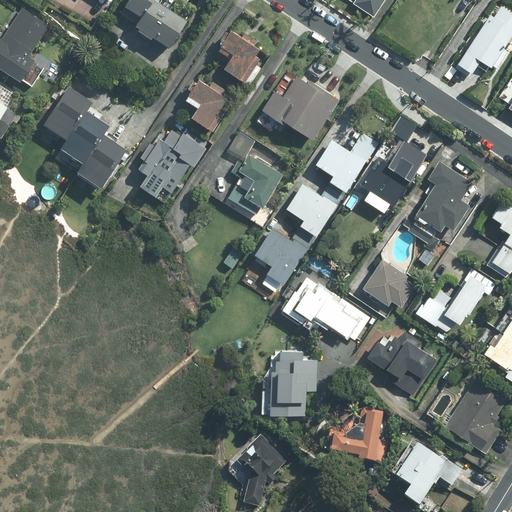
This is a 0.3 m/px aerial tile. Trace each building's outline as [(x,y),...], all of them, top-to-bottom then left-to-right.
[(129,0),(123,11),(139,21),(153,0),(129,0)] [(139,23),(155,33),(171,9),(156,0),(153,0),(139,21),(139,23)] [(384,0),(356,0),(355,2),(375,15),(384,0)] [(491,14),(456,66),(471,76),(482,59),(492,66),(511,35),(511,11),(502,5),(495,16),(491,14)] [(30,54),(51,23),(25,6),(21,12),(4,38),(0,35),(0,66),(15,76),(22,81),(36,59),(30,54)] [(187,19),(171,9),(155,33),(172,44),(187,19)] [(226,67),(251,83),(261,67),(256,64),(260,58),(256,55),(260,48),(254,44),(257,39),(246,32),(243,36),(232,29),(230,33),(227,31),(222,38),(226,40),(220,48),(233,57),(226,67)] [(290,121),(314,137),(339,99),(311,80),(309,83),(298,76),(284,96),(276,91),(264,108),(288,124),(290,121)] [(194,116),(214,129),(229,107),(223,104),(228,97),(222,93),(225,88),(214,81),(210,86),(201,79),(198,83),(194,80),(189,87),(193,89),(187,98),(200,107),(194,116)] [(45,124),(68,139),(88,110),(93,101),(70,86),(45,124)] [(0,135),(1,136),(18,111),(0,99),(0,135)] [(110,124),(88,110),(68,139),(63,146),(85,161),(104,133),(110,124)] [(179,175),(181,176),(190,162),(195,165),(206,148),(204,147),(209,140),(190,128),(186,135),(184,133),(182,135),(173,129),(165,141),(161,138),(156,146),(152,143),(143,156),(146,159),(141,168),(156,178),(159,173),(167,179),(170,174),(177,178),(179,175)] [(127,148),(104,133),(85,161),(80,170),(103,185),(127,148)] [(332,179),(347,189),(378,143),(363,133),(351,151),(333,139),(317,163),(335,175),(332,179)] [(363,182),(395,204),(428,155),(405,140),(389,163),(384,159),(376,170),(373,168),(363,182)] [(241,158),(233,170),(242,176),(230,196),(257,213),(262,205),(264,206),(284,174),(250,153),(245,161),(241,158)] [(447,223),(455,228),(471,205),(462,199),(473,182),(441,161),(431,178),(438,182),(418,213),(421,215),(411,229),(430,241),(439,227),(442,230),(447,223)] [(142,185),(157,194),(161,187),(146,178),(142,185)] [(318,235),(347,189),(332,179),(322,195),(303,183),(288,208),(306,219),(302,225),(318,235)] [(488,262),(507,275),(511,268),(511,207),(503,201),(494,214),(505,221),(502,225),(511,231),(511,234),(502,248),(499,246),(488,262)] [(166,211),(160,208),(157,215),(162,218),(166,211)] [(285,283),(318,235),(302,225),(292,240),(273,228),(257,254),(273,265),(263,282),(276,290),(282,281),(285,283)] [(225,261),(233,267),(243,252),(235,246),(225,261)] [(436,253),(428,248),(421,258),(429,264),(436,253)] [(385,259),(365,287),(390,304),(393,299),(402,305),(416,285),(406,278),(408,275),(385,259)] [(468,311),(470,313),(488,286),(486,284),(489,280),(473,269),(447,308),(429,296),(419,312),(447,330),(463,319),(468,311)] [(348,333),(355,338),(370,316),(333,290),(332,292),(319,283),(319,284),(307,275),(297,290),(295,289),(282,307),(284,308),(281,312),(299,324),(301,320),(302,321),(304,319),(307,321),(306,321),(310,324),(311,323),(317,327),(320,322),(326,326),(330,321),(347,334),(348,333)] [(422,339),(404,328),(399,336),(395,333),(387,344),(378,338),(367,355),(390,370),(388,372),(396,377),(393,381),(413,394),(416,390),(424,379),(423,378),(437,356),(419,344),(422,339)] [(511,337),(506,334),(497,347),(492,344),(486,352),(503,363),(501,367),(510,372),(507,375),(511,378),(511,337)] [(276,368),(272,368),(270,412),(305,414),(306,389),(316,389),(318,358),(303,357),(303,349),(281,348),(280,358),(276,358),(276,368)] [(448,371),(444,377),(448,380),(452,374),(448,371)] [(511,413),(511,396),(479,375),(446,425),(487,452),(511,413)] [(380,442),(385,413),(374,411),(373,415),(363,413),(361,427),(349,436),(337,433),(334,453),(346,455),(345,459),(361,462),(362,461),(385,465),(388,443),(380,442)] [(249,452),(239,463),(252,476),(245,503),(260,507),(266,481),(271,486),(277,479),(274,476),(284,465),(258,440),(249,450),(249,452)] [(408,498),(421,506),(440,478),(453,486),(463,471),(448,462),(447,464),(415,443),(393,474),(414,488),(408,498)]
